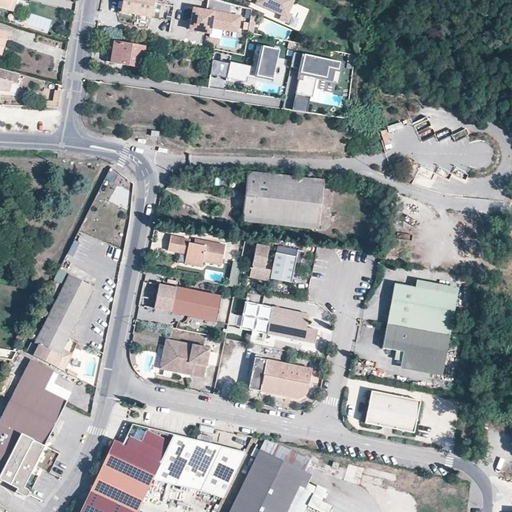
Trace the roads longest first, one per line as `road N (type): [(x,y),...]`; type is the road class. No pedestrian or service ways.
road 1 (residential): [(110,384),(145,175),(135,158),(66,144)]
road 2 (residential): [(110,384),(325,434)]
road 3 (residential): [(325,434),(345,322),(341,278)]
road 4 (residential): [(89,0),(66,144)]
road 5 (residential): [(48,511),(78,472),(110,384)]
road 6 (residential): [(325,434),(463,464)]
